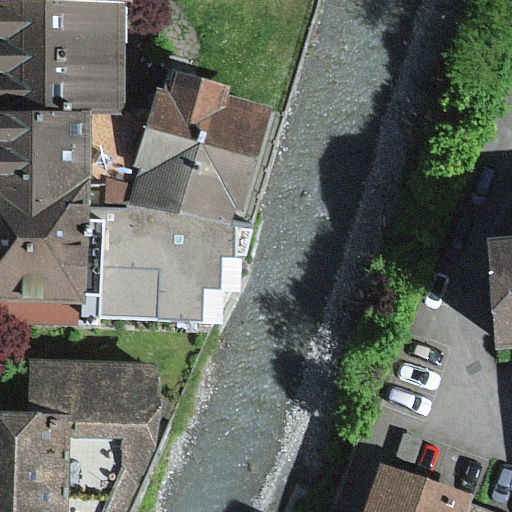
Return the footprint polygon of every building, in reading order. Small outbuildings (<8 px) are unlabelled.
[(120,0),(0,0),(0,16),(116,18),(120,18),(120,0)] [(116,18),(0,16),(0,124),(80,125),(117,126),(117,117),(116,18)] [(220,98),(160,84),(154,107),(145,104),(142,119),(117,117),(117,126),(80,125),(78,216),(119,217),(221,235),(225,220),(233,223),(262,120),(217,106),(220,98)] [(80,125),(0,124),(0,225),(78,225),(78,216),(80,125)] [(228,237),(221,235),(119,217),(78,216),(78,225),(0,225),(0,321),(96,322),(94,331),(196,329),(196,297),(213,297),(214,266),(227,266),(228,237)] [(511,259),(466,263),(475,375),(505,373),(511,372),(511,259)] [(149,375),(37,372),(36,433),(60,434),(59,446),(56,511),(121,511),(149,454),(149,375)] [(36,433),(0,431),(0,511),(56,511),(59,446),(60,434),(36,433)] [(407,483),(374,472),(359,511),(465,511),(467,508),(468,503),(407,483)]
